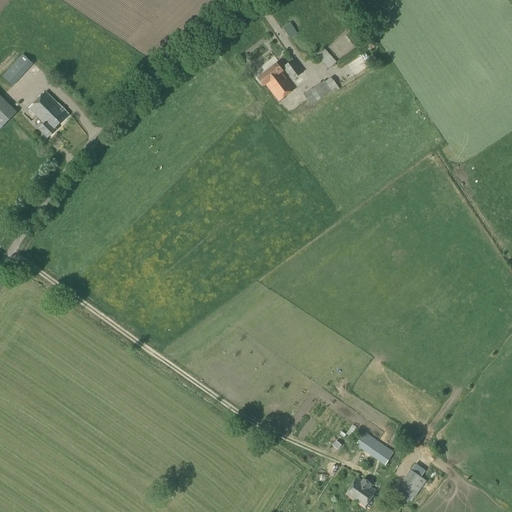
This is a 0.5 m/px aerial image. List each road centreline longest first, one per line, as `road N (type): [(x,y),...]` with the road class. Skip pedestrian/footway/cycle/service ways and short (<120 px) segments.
road 1 (track): [(14,255),(266,432),(357,466)]
road 2 (unclassified): [(0,276),(86,151),(240,0)]
